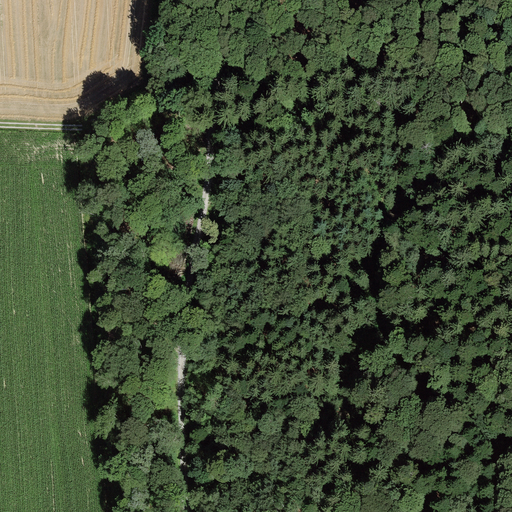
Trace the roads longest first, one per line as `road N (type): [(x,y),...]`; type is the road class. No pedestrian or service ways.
road 1 (track): [(230,0),(180,365),(190,511)]
road 2 (track): [(0,124),(212,129)]
